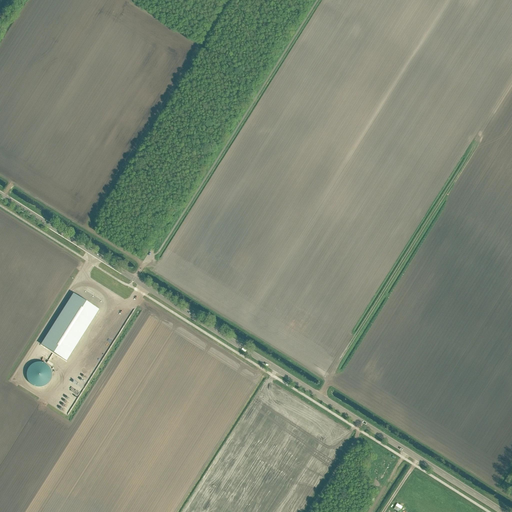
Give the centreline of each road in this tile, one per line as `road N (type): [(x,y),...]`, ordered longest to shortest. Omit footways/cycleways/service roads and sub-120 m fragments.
road 1 (tertiary): [(134,279),(503,511)]
road 2 (track): [(152,254),(315,0)]
road 3 (unknown): [(233,0),(87,228)]
road 4 (tertiary): [(0,194),(134,279)]
